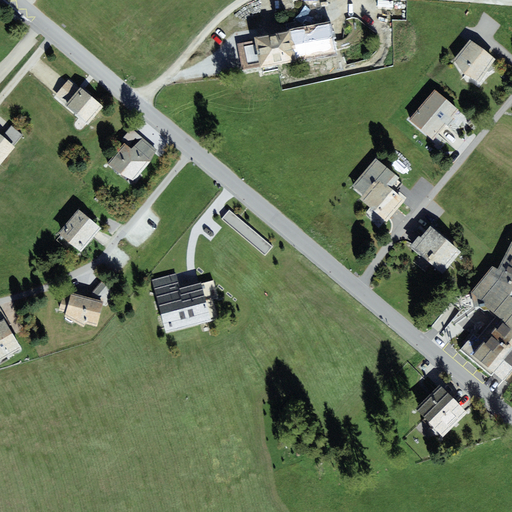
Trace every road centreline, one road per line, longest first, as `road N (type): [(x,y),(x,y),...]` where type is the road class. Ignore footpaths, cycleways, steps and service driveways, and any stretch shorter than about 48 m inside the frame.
road 1 (residential): [(193,150),(98,262),(0,301)]
road 2 (residential): [(359,290),(511,98)]
road 3 (residential): [(13,0),(193,150)]
road 4 (residential): [(193,150),(359,290)]
road 5 (residential): [(359,290),(511,419)]
road 6 (track): [(137,103),(246,0)]
